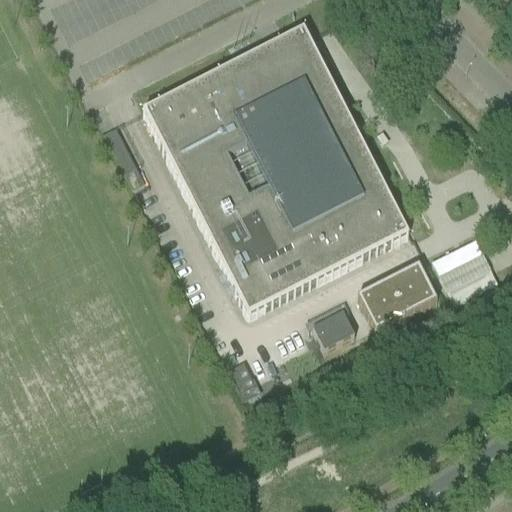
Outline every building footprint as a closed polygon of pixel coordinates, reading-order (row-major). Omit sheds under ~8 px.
[(302,37),(262,57),(262,58),(256,61),(255,60),(254,61),(255,62),(248,65),(248,64),(247,65),(247,66),(241,69),(240,68),(239,69),(240,70),(233,73),(233,72),(232,72),(232,73),(226,77),(225,76),(224,76),(225,77),(218,80),(217,80),(217,81),(211,84),(210,83),(209,84),(210,85),(204,88),(203,87),(202,88),(202,89),(196,92),(196,91),(194,92),(195,92),(189,96),(188,95),(187,95),(187,96),(181,100),(181,99),(179,99),(180,100),(174,103),(173,102),(172,103),(172,104),(166,107),(166,106),(164,107),(165,108),(159,111),(158,110),(157,111),(157,112),(151,115),(151,114),(149,115),(150,115),(144,119),(143,118),(142,118),(142,119),(141,120),(142,121),(141,121),(142,123),(143,122),(146,128),(145,129),(145,130),(146,130),(150,136),(149,136),(149,137),(150,137),(153,143),(152,144),(153,145),(154,145),(157,151),(156,151),(157,153),(158,152),(161,158),(160,159),(161,160),(162,160),(165,166),(164,166),(165,167),(169,173),(168,174),(168,175),(169,174),(172,181),(172,182),(173,182),(176,188),(175,189),(176,190),(177,189),(180,196),(179,196),(180,197),(181,197),(184,203),(183,204),(184,205),(185,204),(188,211),(187,211),(187,212),(188,212),(192,218),(191,219),(191,220),(192,219),(195,226),(194,226),(195,227),(196,227),(199,233),(198,233),(199,235),(200,234),(203,241),(202,241),(203,242),(204,242),(207,248),(206,248),(206,250),(207,249),(211,255),(210,256),(210,257),(211,257),(214,263),(214,265),(215,264),(218,270),(217,271),(218,272),(219,272),(222,278),(221,278),(222,280),(223,279),(226,285),(225,286),(226,287),(227,287),(230,293),(229,293),(229,295),(230,294),(234,300),(233,301),(233,302),(234,302),(237,308),(236,308),(237,310),(238,309),(241,315),(240,316),(241,317),(242,317),(245,323),(244,323),(245,325),(246,324),(246,325),(247,325),(248,325),(249,325),(248,324),(255,321),(255,322),(256,321),(256,320),(262,317),(263,318),(264,317),(263,316),(270,313),(270,314),(271,313),(277,309),(278,310),(279,310),(278,309),(285,305),(285,306),(286,306),(286,305),(292,302),(292,303),(294,302),(293,301),(300,298),(300,299),(301,298),(301,297),(307,294),(307,295),(309,294),(308,293),(314,290),(315,291),(316,290),(322,286),(322,287),(324,287),(323,286),(329,283),(330,283),(331,283),(331,282),(337,279),(337,280),(339,279),(338,278),(344,275),(345,276),(346,275),(346,274),(352,271),(352,272),(354,271),(353,270),(359,267),(360,268),(361,267),(397,248),(397,249),(398,248),(404,244),(405,245),(406,245),(406,244),(406,243),(406,242),(407,242),(406,241),(405,241),(402,235),(403,234),(402,233),(401,234),(398,227),(399,227),(399,226),(397,226),(394,220),(395,219),(395,218),(393,219),(390,213),(392,212),(391,211),(389,211),(386,205),(388,204),(387,203),(386,204),(383,198),(384,197),(383,196),(382,196),(379,190),(380,189),(379,188),(378,189),(375,183),(376,182),(376,181),(374,181),(371,175),(373,174),(372,173),(370,174),(367,168),(369,167),(368,166),(367,166),(363,160),(365,159),(364,158),(363,159),(360,153),(361,152),(360,151),(359,151),(356,145),(357,144),(307,46),(302,37)] [(134,175),(122,181),(131,198),(143,192),(134,175)] [(473,248),(429,269),(436,284),(481,263),(473,248)] [(444,297),(451,313),(496,292),(489,276),(444,297)] [(362,303),(361,304),(365,311),(376,332),(392,324),(377,295),(362,303)] [(337,314),(307,330),(322,360),(353,344),(337,314)]
